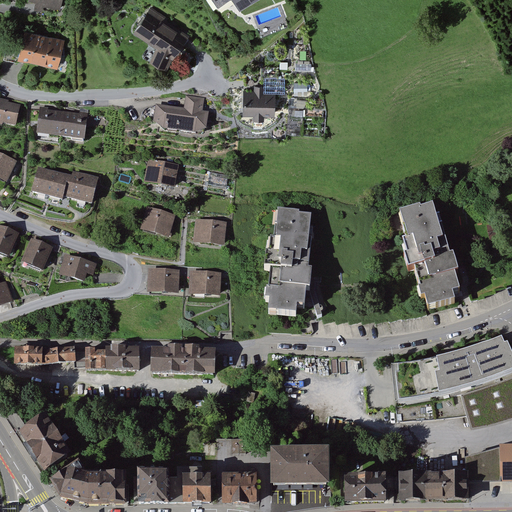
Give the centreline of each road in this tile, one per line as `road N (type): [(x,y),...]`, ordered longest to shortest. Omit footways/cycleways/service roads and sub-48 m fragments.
road 1 (residential): [(511,316),(367,344),(0,342)]
road 2 (residential): [(0,318),(72,294),(125,289),(134,274),(123,259),(0,213)]
road 3 (residential): [(0,85),(76,96),(213,79)]
